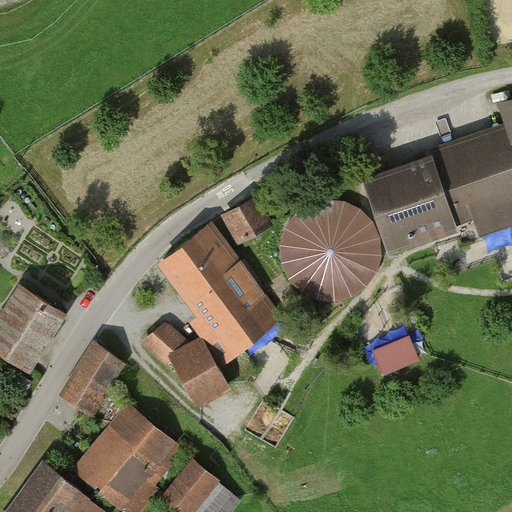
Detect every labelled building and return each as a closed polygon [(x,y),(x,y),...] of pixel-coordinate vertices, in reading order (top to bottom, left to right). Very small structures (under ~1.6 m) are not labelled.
[(432,157),(367,179),(394,255),(480,224),(485,239),(511,229),(511,101),(501,102),(507,125),(429,149),(432,157)] [(261,194),(223,216),(240,245),(278,224),(261,194)] [(380,279),(386,264),(387,247),(382,231),(373,217),(360,207),(344,202),(327,202),(312,207),(298,217),(288,231),(284,248),(285,266),(292,282),(305,294),(320,302),(338,304),(355,301),(369,292),(380,279)] [(168,321),(141,344),(168,369),(174,364),(200,409),(235,391),(221,365),(288,322),(214,224),(161,267),(198,319),(191,324),(202,338),(191,343),(168,321)] [(70,318),(22,286),(0,320),(0,352),(33,374),(70,318)] [(411,338),(376,352),(386,378),(421,364),(411,338)] [(126,511),(142,511),(192,456),(110,392),(127,366),(96,343),(60,393),(107,429),(75,467),(126,511)] [(197,511),(222,482),(195,460),(162,500),(176,511),(197,511)] [(106,511),(43,462),(3,511),(106,511)]
